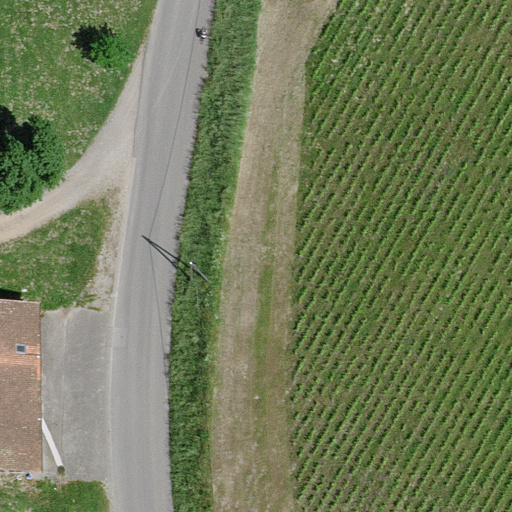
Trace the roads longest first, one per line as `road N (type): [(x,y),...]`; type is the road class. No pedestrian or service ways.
road 1 (tertiary): [(188,0),(153,244),(150,511)]
road 2 (track): [(188,3),(79,181),(0,223)]
